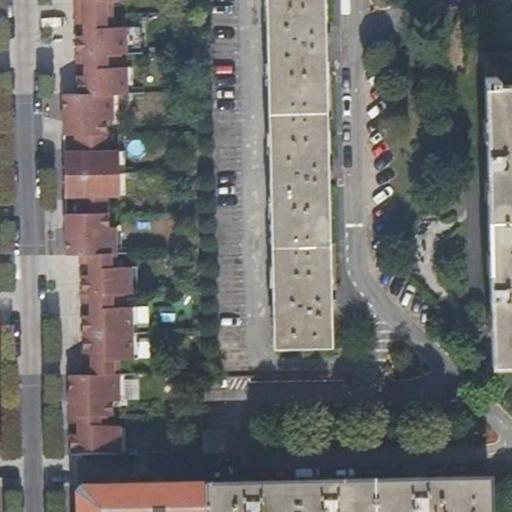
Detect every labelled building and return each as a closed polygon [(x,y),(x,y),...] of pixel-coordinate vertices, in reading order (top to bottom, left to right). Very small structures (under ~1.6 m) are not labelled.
[(69,441),(69,452),(119,451),(118,424),(105,425),(105,412),(111,411),(110,397),(118,397),(117,370),(116,355),(131,354),(130,303),(124,303),(123,290),(129,289),(129,263),(114,263),(114,250),(113,224),(106,224),(105,193),(117,192),(116,148),(104,148),(103,117),(111,117),(110,90),(125,90),(124,64),(118,64),(118,51),(124,51),(123,24),(110,25),(109,0),(74,0),(76,91),(61,91),(62,114),(62,127),(62,139),(63,170),(63,193),(64,212),(64,230),(65,251),(80,251),(82,371),(67,371),(67,375),(67,388),(68,392),(68,413),(68,432),(69,438),(69,441)] [(266,0),(273,342),(327,341),(326,310),(333,310),(333,297),(326,297),(324,176),(330,176),(330,163),(323,163),(321,42),(328,42),(328,29),(321,30),(320,0),(266,0)] [(511,47),(483,49),(491,361),(511,360),(511,47)] [(36,169),(40,213),(58,211),(54,168),(36,169)] [(201,427),(201,449),(223,449),(222,427),(201,427)] [(202,511),(488,511),(489,484),(424,486),(424,481),(410,481),(410,486),(333,488),(332,484),(319,484),(319,489),(253,491),(253,486),(241,486),(241,491),(202,492),(202,511)] [(202,511),(202,492),(202,490),(84,493),(78,498),(78,511),(202,511)]
